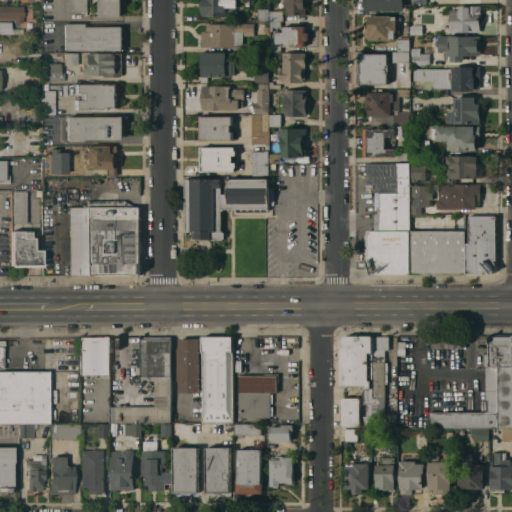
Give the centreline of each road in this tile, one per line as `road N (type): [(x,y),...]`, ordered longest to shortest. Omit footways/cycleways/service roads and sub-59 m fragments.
road 1 (secondary): [(511,306),(162,306)]
road 2 (residential): [(334,0),(336,306)]
road 3 (residential): [(161,0),(162,306)]
road 4 (residential): [(323,306),(322,511)]
